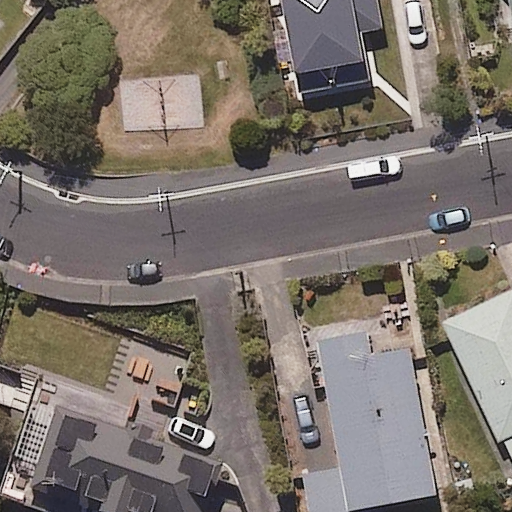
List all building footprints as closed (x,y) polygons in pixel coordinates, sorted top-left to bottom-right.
[(0,0),(0,61),(49,0),(0,0)] [(288,0),(306,93),(376,80),(360,0),(288,0)] [(511,292),(448,323),(511,455),(511,292)] [(369,329),(322,338),(345,467),(308,474),(314,511),(380,511),(379,504),(439,494),(413,347),(374,354),(369,329)] [(142,421),(45,383),(0,494),(0,496),(39,511),(204,511),(221,471),(136,437),(142,421)]
